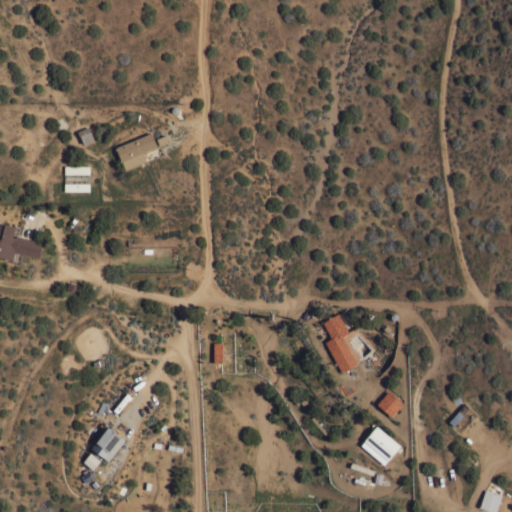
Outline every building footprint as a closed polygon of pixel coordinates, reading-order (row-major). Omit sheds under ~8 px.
[(88,125),(94,139),(82,144),(77,130),(88,125)] [(151,131),(157,145),(142,151),(146,160),(125,168),(121,160),(115,146),(151,131)] [(89,165),(89,173),(64,173),(64,165),(89,165)] [(89,182),(89,190),(63,190),(63,182),(89,182)] [(0,221),(15,225),(13,236),(16,236),(17,235),(42,241),(38,257),(15,251),(13,260),(0,256),(0,221)] [(348,331),(341,335),(357,362),(342,371),(324,341),(330,338),(329,336),(330,336),(321,322),(337,312),(348,331)] [(212,342),(221,341),(222,361),(213,362),(212,342)] [(388,390),(402,403),(391,416),(376,403),(388,390)] [(107,460),(90,446),(107,425),(125,439),(107,460)] [(383,464),(360,445),(364,440),(363,440),(376,425),(400,445),(387,460),(383,464)] [(484,489),(501,494),(495,511),(479,507),(484,489)]
